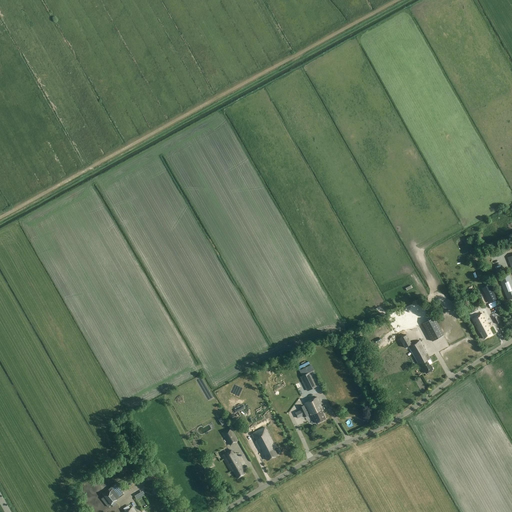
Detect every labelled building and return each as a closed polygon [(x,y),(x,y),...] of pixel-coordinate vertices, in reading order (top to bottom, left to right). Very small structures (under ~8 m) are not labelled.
[(508,300),(511,298),(511,282),(508,273),(499,277),(508,300)] [(485,295),(491,292),(487,286),(481,289),(485,295)] [(484,339),(492,335),(488,328),(490,327),(482,313),(472,319),(480,333),(480,332),(484,339)] [(422,324),(432,341),(444,335),(434,317),(422,324)] [(426,374),(433,370),(428,360),(430,359),(420,341),(412,345),(406,335),(399,339),(404,347),(408,346),(418,364),(420,363),(426,374)] [(308,373),(300,377),(307,391),(315,387),(308,373)] [(321,407),(317,397),(305,403),(311,415),(312,415),(316,424),(326,419),(321,410),(322,410),(321,407)] [(306,423),(311,421),(303,405),(299,408),(306,423)] [(267,460),(277,455),(273,448),(275,447),(265,427),(251,434),(253,438),(255,437),(257,440),(255,441),(259,449),(261,448),(262,451),(261,452),(263,456),(265,455),(267,460)] [(231,428),(222,433),(224,437),(225,436),(230,445),(238,440),(231,428)] [(230,450),(222,455),(231,472),(233,470),(237,478),(245,474),(242,469),(244,468),(235,453),(232,454),(230,450)] [(205,471),(214,466),(211,461),(203,466),(205,471)] [(133,469),(137,474),(143,470),(139,465),(133,469)] [(110,491),(108,488),(102,493),(103,494),(104,495),(104,496),(101,498),(107,507),(111,505),(111,504),(113,506),(117,503),(116,503),(115,502),(114,502),(117,500),(121,496),(114,488),(110,491)] [(146,500),(143,502),(141,498),(139,499),(142,507),(148,505),(146,500)]
